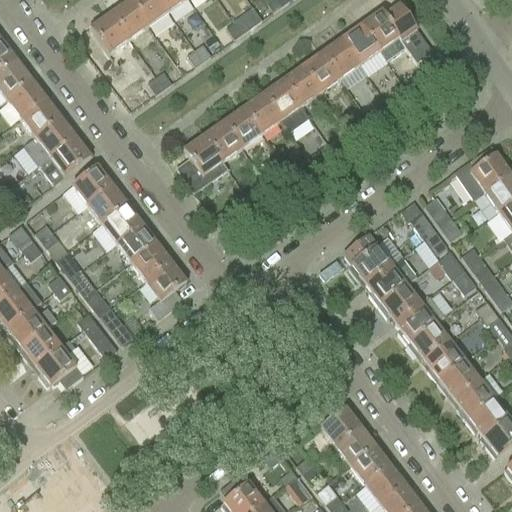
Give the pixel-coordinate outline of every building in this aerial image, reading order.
[(132,0),(127,4),(148,33),(167,19),(153,0),(132,0)] [(153,0),(167,19),(187,5),(183,0),(153,0)] [(272,0),(272,1),(280,12),(288,7),(297,0),(272,0)] [(280,12),(272,1),(264,6),(272,18),(280,12)] [(116,15),(109,20),(128,47),(148,33),(127,4),(114,13),(116,15)] [(385,67),(404,54),(414,69),(430,58),(397,11),(383,21),(379,17),(377,15),(364,24),(366,26),(359,31),(379,58),(385,67)] [(240,23),(233,28),(241,40),(249,34),(260,26),(252,15),(240,23)] [(128,47),(109,20),(102,24),(101,22),(88,31),(90,33),(89,34),(108,61),(128,47)] [(241,40),(233,28),(225,34),(233,46),(241,40)] [(351,33),(338,42),(359,72),(379,58),(359,31),(353,36),(351,33)] [(212,42),(204,48),(210,57),(218,51),(212,42)] [(327,54),(320,59),(339,86),(359,72),(338,42),(325,51),(327,54)] [(0,48),(0,79),(15,67),(10,61),(13,58),(3,46),(0,48)] [(201,51),(193,56),(202,68),(210,62),(201,51)] [(202,68),(193,56),(185,62),(194,73),(202,68)] [(312,61),(299,70),(320,100),(339,86),(320,59),(314,63),(312,61)] [(0,79),(0,101),(4,107),(33,85),(23,72),(20,74),(15,67),(0,79)] [(288,81),(281,86),(300,113),(320,100),(299,70),(286,79),(288,81)] [(447,82),(439,70),(417,85),(426,97),(447,82)] [(162,78),(154,84),(163,96),(170,90),(162,78)] [(163,96),(154,84),(146,89),(155,101),(163,96)] [(4,107),(18,126),(45,106),(40,99),(43,97),(33,85),(4,107)] [(417,85),(404,94),(413,106),(426,97),(417,85)] [(272,89),(259,98),(280,127),(289,139),(308,125),(300,113),(281,86),(274,91),(272,89)] [(396,100),(385,108),(393,120),(405,112),(413,106),(404,94),(396,100)] [(248,110),(242,114),(261,141),(280,127),(259,98),(246,107),(248,110)] [(18,126),(33,145),(62,123),(52,110),(50,112),(45,106),(18,126)] [(233,116),(220,126),(241,155),(261,141),(242,114),(235,119),(233,116)] [(373,117),(365,122),(373,134),(381,128),(373,117)] [(373,134),(365,122),(357,128),(365,140),(373,134)] [(33,145),(23,153),(38,172),(48,164),(52,161),(74,144),(69,138),(72,135),(62,123),(33,145)] [(209,137),(203,142),(222,169),(241,155),(220,126),(208,135),(209,137)] [(222,169),(203,142),(196,146),(194,144),(182,153),(184,155),(182,156),(189,166),(176,175),(193,199),(226,175),(222,169)] [(74,144),(48,164),(38,172),(52,191),(91,161),(82,148),(79,150),(74,144)] [(334,144),(326,150),(334,162),(342,156),(334,144)] [(349,144),(343,148),(347,153),(353,148),(349,144)] [(334,162),(326,150),(310,161),(318,173),(334,162)] [(453,181),(471,207),(508,181),(504,174),(506,172),(497,160),(495,161),(494,160),(489,154),(468,168),(470,170),(453,181)] [(70,193),(85,213),(111,193),(106,186),(108,184),(98,170),(70,193)] [(295,172),(287,178),(295,189),(303,184),(295,172)] [(295,189),(287,178),(279,183),(287,195),(295,189)] [(482,201),(495,219),(511,207),(511,186),(508,181),(471,207),(472,208),(482,201)] [(0,188),(0,196),(2,199),(13,190),(8,183),(0,188)] [(243,200),(255,218),(275,204),(263,186),(243,200)] [(85,213),(99,232),(128,209),(118,197),(116,199),(111,193),(85,213)] [(18,199),(8,207),(16,217),(30,206),(26,201),(18,199)] [(243,200),(223,214),(236,232),(255,218),(243,200)] [(423,212),(437,231),(449,223),(435,203),(423,212)] [(511,207),(495,219),(509,239),(511,236),(511,207)] [(413,208),(399,218),(407,228),(408,227),(423,246),(434,237),(420,218),(413,208)] [(99,232),(114,251),(140,231),(135,224),(138,222),(128,209),(99,232)] [(449,223),(437,231),(449,248),(461,239),(449,223)] [(33,241),(39,248),(50,239),(44,231),(33,241)] [(114,251),(129,270),(157,248),(148,235),(145,237),(140,231),(114,251)] [(434,237),(423,246),(434,262),(446,253),(434,237)] [(50,239),(39,248),(45,256),(57,247),(50,239)] [(390,271),(387,268),(375,252),(366,241),(342,259),(350,271),(349,272),(349,273),(347,275),(356,287),(359,285),(364,291),(390,271)] [(29,244),(17,253),(23,261),(34,251),(29,244)] [(129,270),(144,289),(169,269),(164,262),(167,260),(157,248),(129,270)] [(34,251),(23,261),(28,268),(40,259),(34,251)] [(0,277),(2,277),(11,269),(0,254),(0,277)] [(471,254),(460,263),(465,270),(477,262),(471,254)] [(462,276),(448,257),(436,266),(450,285),(462,276)] [(65,258),(53,267),(68,286),(80,277),(65,258)] [(477,262),(465,270),(477,285),(488,277),(477,262)] [(390,271),(364,291),(369,297),(366,300),(376,312),(404,290),(396,279),(406,272),(399,264),(390,271)] [(169,269),(144,289),(158,308),(147,317),(155,327),(180,307),(172,297),(184,288),(184,287),(186,285),(177,273),(174,275),(169,269)] [(462,276),(450,285),(462,301),(474,292),(462,276)] [(0,308),(16,296),(2,277),(0,277),(0,308)] [(80,277),(68,286),(75,294),(86,285),(80,277)] [(57,281),(46,290),(52,298),(63,289),(57,281)] [(494,285),(482,293),(494,309),(505,301),(494,285)] [(63,289),(52,298),(58,306),(69,297),(63,289)] [(388,322),(393,329),(419,309),(404,290),(376,312),(385,325),(388,322)] [(0,308),(0,328),(5,335),(31,315),(39,309),(33,300),(30,302),(22,292),(16,296),(0,308)] [(83,305),(97,325),(108,316),(94,297),(83,305)] [(505,301),(494,309),(500,317),(511,309),(505,301)] [(419,309),(393,329),(398,335),(395,338),(405,350),(433,328),(442,322),(427,303),(419,309)] [(485,308),(473,316),(479,324),(491,315),(485,308)] [(7,343),(17,356),(46,334),(55,327),(46,315),(36,322),(31,315),(5,335),(10,341),(7,343)] [(491,315),(479,324),(485,332),(497,323),(491,315)] [(108,316),(97,325),(119,354),(131,345),(108,316)] [(75,329),(81,337),(93,328),(87,320),(75,329)] [(93,328),(81,337),(104,366),(115,357),(93,328)] [(417,361),(422,367),(448,347),(433,328),(405,350),(414,363),(417,361)] [(29,366),(34,372),(60,353),(46,334),(17,356),(26,368),(29,366)] [(60,353),(34,372),(39,379),(36,381),(45,393),(48,392),(48,393),(51,391),(52,392),(58,388),(64,396),(82,382),(74,373),(75,372),(74,371),(74,372),(65,360),(73,354),(68,347),(60,353)] [(424,376),(434,388),(463,366),(448,347),(422,367),(427,373),(424,376)] [(511,348),(502,355),(507,362),(511,358),(511,348)] [(446,399),(451,405),(477,385),(463,366),(434,388),(443,401),(446,399)] [(454,414),(463,427),(492,405),(477,385),(451,405),(457,412),(454,414)] [(143,449),(196,407),(180,388),(127,429),(143,449)] [(476,437),(481,443),(506,424),(492,405),(463,427),(473,439),(476,437)] [(319,435),(334,454),(359,435),(354,428),(357,426),(348,414),(346,415),(345,415),(319,435)] [(511,430),(506,424),(481,443),(486,450),(483,452),(493,465),(511,450),(511,430)] [(334,454),(348,473),(377,452),(367,439),(364,441),(359,435),(334,454)] [(348,473),(363,492),(388,473),(383,466),(386,464),(377,452),(348,473)] [(294,472),(300,480),(312,471),(306,463),(294,472)] [(511,489),(511,468),(502,476),(511,489)] [(312,471),(300,480),(306,488),(318,479),(312,471)] [(363,492),(377,511),(406,489),(396,477),(393,479),(388,473),(363,492)] [(278,485),(284,493),(295,484),(289,476),(278,485)] [(239,480),(218,497),(225,507),(221,510),(222,511),(219,511),(258,511),(262,509),(247,490),(239,480)] [(295,484),(284,493),(290,500),(301,491),(295,484)] [(406,489),(377,511),(415,511),(418,510),(413,504),(415,502),(406,489)] [(323,510),(324,511),(337,511),(341,509),(335,501),(323,510)]
